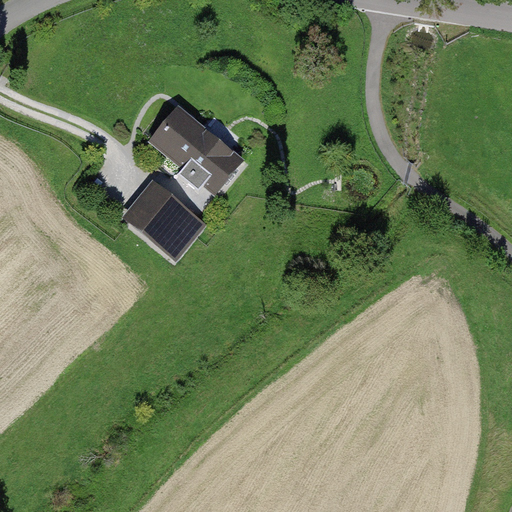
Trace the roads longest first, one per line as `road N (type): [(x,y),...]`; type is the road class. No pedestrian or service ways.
road 1 (residential): [(511,18),(393,0),(46,0),(0,32)]
road 2 (track): [(0,95),(181,192)]
